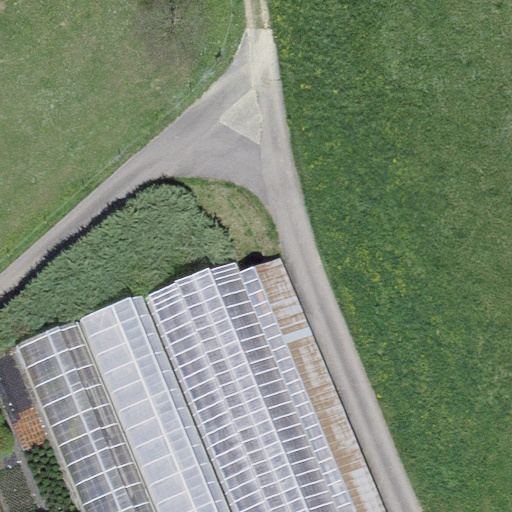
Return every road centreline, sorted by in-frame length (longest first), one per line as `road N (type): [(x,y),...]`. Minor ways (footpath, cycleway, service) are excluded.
road 1 (track): [(264,63),(344,381),(399,511)]
road 2 (track): [(0,309),(264,63)]
road 3 (track): [(158,163),(229,163),(297,200)]
